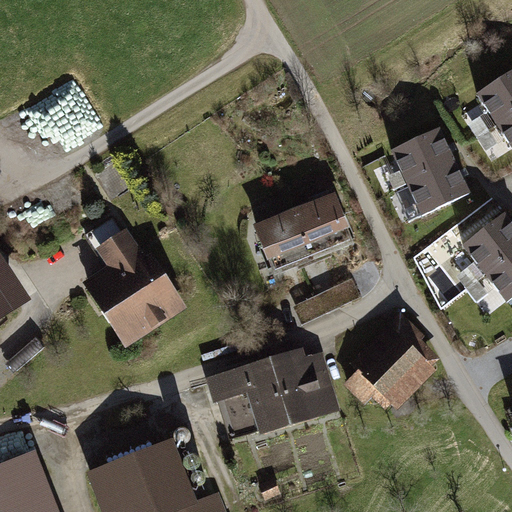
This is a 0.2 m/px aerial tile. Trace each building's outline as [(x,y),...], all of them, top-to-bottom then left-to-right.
[(511,115),(511,73),(478,96),(497,126),(511,115)] [(511,115),(497,126),(511,148),(511,115)] [(454,163),(439,130),(392,152),(408,185),(454,163)] [(454,163),(408,185),(422,216),(469,194),(454,163)] [(334,200),(296,215),(313,257),(351,242),(334,200)] [(296,215),(258,230),(275,273),(313,257),(296,215)] [(464,247),(485,275),(511,253),(511,224),(504,215),(464,247)] [(114,269),(89,286),(105,309),(110,305),(133,339),(180,307),(160,277),(154,281),(112,218),(85,235),(103,262),(107,259),(114,269)] [(507,303),(511,299),(511,253),(485,275),(507,303)] [(350,281),(333,289),(341,306),(359,298),(350,281)] [(0,315),(14,307),(0,285),(0,315)] [(328,313),(319,295),(307,301),(316,319),(328,313)] [(418,333),(400,316),(351,365),(358,373),(348,383),(366,401),(377,390),(389,402),(426,363),(407,344),(418,333)] [(297,356),(211,382),(217,403),(222,401),(233,439),(336,408),(321,361),(300,367),(297,356)] [(222,511),(216,498),(197,506),(171,441),(91,472),(106,511),(222,511)] [(52,511),(31,455),(0,466),(0,511),(52,511)] [(279,492),(274,482),(261,489),(266,499),(279,492)]
